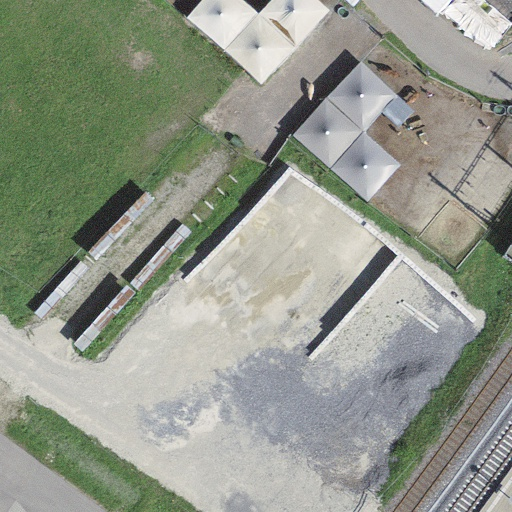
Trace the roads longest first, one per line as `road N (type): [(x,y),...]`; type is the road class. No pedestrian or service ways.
road 1 (track): [(28,362),(376,0)]
road 2 (residential): [(381,0),(428,39),(511,87)]
